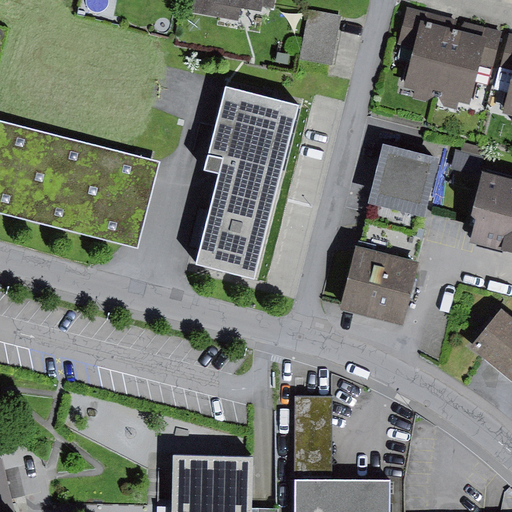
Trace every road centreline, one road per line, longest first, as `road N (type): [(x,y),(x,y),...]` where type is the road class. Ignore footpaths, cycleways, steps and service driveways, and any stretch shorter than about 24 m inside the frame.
road 1 (residential): [(296,341),(383,0)]
road 2 (unclassified): [(296,341),(0,257)]
road 3 (unclassified): [(511,452),(416,384),(296,341)]
